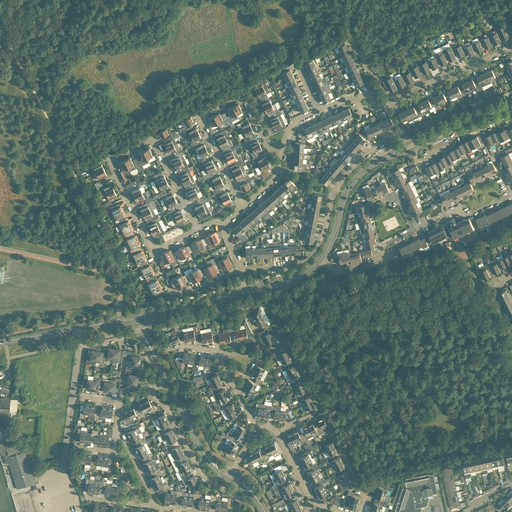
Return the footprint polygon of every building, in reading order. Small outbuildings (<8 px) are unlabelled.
[(511,35),(511,25),(507,28),(506,25),(503,26),(505,29),(507,32),(509,31),(511,36),(511,35)] [(509,37),(507,32),(505,29),(503,26),(495,30),(496,33),(498,36),(500,35),(503,40),(509,37)] [(500,41),(498,36),(496,33),(490,36),(489,33),(486,34),(488,37),(489,40),(490,40),(492,39),(494,44),(501,41),(500,41)] [(492,45),(490,40),(489,40),(488,37),(482,40),(480,37),(478,38),(479,41),(481,44),(483,43),(486,48),(492,45)] [(472,41),(469,42),(471,45),(472,48),(475,47),(477,52),(480,51),(483,49),(481,44),(479,41),(473,44),(472,41)] [(337,47),(340,52),(347,48),(345,43),(337,47)] [(465,54),(464,52),(460,46),(454,49),(453,45),(450,47),(452,50),(454,53),(456,52),(458,57),(465,54)] [(475,53),(472,48),(471,45),(464,48),(463,45),(461,46),(460,46),(464,52),(466,51),(468,56),(472,55),(475,53)] [(456,58),(454,53),(452,50),(450,47),(444,50),(444,49),(441,50),(445,57),(447,56),(450,61),(456,58)] [(350,53),(347,48),(340,52),(342,57),(350,53)] [(447,61),(445,57),(441,50),(435,53),(436,54),(433,55),(435,58),(436,61),(439,60),(441,65),(447,62),(447,61)] [(352,58),(350,53),(342,57),(344,62),(352,58)] [(306,67),(314,64),(317,62),(314,55),(307,59),(308,60),(304,62),(306,67)] [(354,63),(352,58),(344,62),(341,63),(344,68),(347,66),(354,63)] [(439,66),(436,61),(435,58),(428,61),(427,58),(425,59),(426,62),(428,65),(430,64),(432,69),(439,66)] [(511,66),(511,60),(507,62),(506,60),(503,61),(504,63),(506,63),(507,66),(503,68),(504,70),(508,68),(511,66)] [(430,70),(428,65),(426,62),(420,65),(418,62),(416,63),(417,66),(419,69),(422,68),(424,73),(430,70)] [(316,69),(319,68),(317,63),(314,64),(306,67),(309,72),(316,69)] [(356,68),(354,63),(347,66),(349,71),(356,68)] [(292,74),(290,69),(288,70),(287,66),(280,69),(281,71),(279,72),(282,78),(284,77),(284,78),(292,74)] [(422,74),(419,69),(417,66),(411,69),(410,66),(407,67),(410,72),(411,73),(413,72),(415,77),(422,74)] [(319,74),(321,72),(319,68),(316,69),(309,72),(311,77),(319,74)] [(359,73),(356,68),(349,71),(346,73),(348,78),(351,76),(359,73)] [(492,69),(487,72),(490,79),(491,79),(495,77),(492,69)] [(414,81),(411,73),(410,72),(404,75),(402,72),(400,73),(401,76),(403,80),(405,79),(408,84),(414,81)] [(492,82),(491,79),(490,79),(487,72),(482,74),(487,85),(492,82)] [(361,78),(359,73),(351,76),(353,81),(361,78)] [(405,85),(403,80),(401,76),(400,73),(391,77),(393,80),(394,84),(397,83),(399,88),(405,85)] [(287,83),(294,79),(292,74),(284,78),(284,77),(282,78),(281,78),(282,80),(285,79),(287,83)] [(321,79),(319,74),(311,77),(313,82),(321,79)] [(479,76),(477,77),(480,84),(478,85),(479,88),(481,92),(484,98),(486,101),(487,100),(493,98),(491,94),(487,97),(487,96),(484,90),(482,86),(487,85),(482,74),(481,75),(481,74),(479,74),(479,75),(479,76)] [(325,77),(321,79),(313,82),(316,87),(327,82),(325,77)] [(397,89),(394,84),(393,80),(391,77),(382,81),(386,88),(388,87),(391,92),(397,89)] [(256,93),(267,87),(268,87),(265,83),(267,82),(266,78),(257,82),(259,85),(254,88),(256,93)] [(363,83),(361,78),(353,81),(356,86),(363,83)] [(469,80),(467,81),(471,89),(472,92),(477,89),(477,90),(481,100),(482,99),(484,102),(486,101),(484,98),(481,92),(479,88),(477,89),(474,81),(472,79),(471,78),(469,79),(469,80)] [(297,84),(294,79),(287,83),(289,87),(289,88),(297,84)] [(318,92),(329,87),(332,85),(329,81),(327,82),(316,87),(318,92)] [(463,86),(461,87),(464,92),(465,91),(468,93),(472,92),(471,89),(467,81),(466,81),(464,81),(464,82),(462,83),(463,86)] [(299,89),(297,84),(289,88),(289,87),(286,88),(286,90),(285,90),(287,94),(291,92),(299,89)] [(465,95),(461,87),(459,88),(458,86),(457,86),(456,85),(454,86),(454,87),(453,88),(456,96),(458,99),(465,95)] [(268,97),(266,94),(269,92),(267,87),(256,93),(259,97),(264,95),(265,98),(268,97)] [(331,92),(329,87),(318,92),(320,97),(328,93),(331,92)] [(456,96),(453,88),(452,88),(451,88),(450,88),(449,90),(448,90),(451,98),(453,97),(455,100),(458,99),(456,96)] [(301,94),(299,89),(291,92),(293,96),(293,97),(294,97),(301,94)] [(330,98),(328,93),(320,97),(323,102),(330,98)] [(443,93),(438,95),(442,102),(443,106),(447,104),(446,100),(447,100),(443,93)] [(303,99),(301,94),(294,97),(293,97),(290,98),(291,100),(294,98),(296,102),(303,99)] [(442,102),(438,95),(433,97),(436,105),(439,104),(441,107),(443,106),(442,102)] [(272,105),(268,97),(265,98),(267,101),(262,104),(264,108),(272,105)] [(306,104),(303,99),(296,102),(298,106),(298,107),(306,104)] [(429,108),(432,107),(431,104),(428,99),(423,102),(428,112),(430,111),(429,108)] [(428,112),(423,102),(418,104),(421,109),(420,110),(419,109),(419,111),(419,112),(421,116),(428,112)] [(278,111),(275,103),(272,105),(264,108),(266,113),(271,111),(273,114),(275,113),(278,111)] [(238,104),(233,106),(236,114),(242,112),(238,104)] [(308,109),(306,104),(298,107),(298,106),(295,108),(296,110),(299,108),(301,112),(308,109)] [(233,106),(227,109),(231,117),(230,117),(232,121),(238,118),(236,114),(233,106)] [(419,112),(417,113),(414,106),(409,109),(412,116),(413,116),(415,119),(421,116),(419,112)] [(348,108),(343,110),(347,118),(346,118),(347,121),(349,120),(348,117),(352,115),(348,108)] [(408,118),(410,121),(415,119),(413,116),(412,116),(409,109),(404,111),(407,119),(408,118)] [(272,124),(282,119),(280,115),(282,114),(280,110),(279,111),(273,114),(274,117),(269,119),(272,124)] [(347,118),(343,110),(338,113),(342,120),(346,118),(347,118)] [(404,111),(399,113),(402,121),(406,119),(408,122),(410,121),(408,118),(407,119),(404,111)] [(217,123),(219,126),(225,123),(227,126),(230,124),(227,119),(224,120),(223,121),(219,113),(214,116),(217,123)] [(338,113),(334,115),(337,122),(336,123),(338,126),(339,125),(338,122),(342,120),(338,113)] [(332,125),(336,123),(337,122),(334,115),(329,117),(332,125)] [(193,122),(190,116),(183,120),(185,126),(193,122)] [(217,123),(214,116),(208,118),(212,126),(217,123)] [(332,125),(329,117),(324,120),(327,127),(326,128),(328,131),(330,130),(328,127),(332,125)] [(393,125),(390,118),(385,120),(388,128),(393,125)] [(286,127),(284,123),(282,119),(272,124),(274,129),(277,128),(278,131),(286,127)] [(327,127),(324,120),(319,122),(324,132),(328,131),(326,128),(327,127)] [(388,128),(385,120),(380,122),(383,130),(388,128)] [(244,125),(242,122),(240,123),(241,127),(239,128),(241,133),(251,128),(249,123),(244,125)] [(324,133),(324,132),(319,122),(314,124),(318,132),(317,132),(318,135),(320,134),(320,135),(324,133)] [(378,132),(375,125),(374,122),(369,125),(370,127),(374,135),(378,132)] [(383,130),(380,122),(375,125),(378,132),(383,130)] [(318,132),(314,124),(309,126),(313,134),(317,132),(318,132)] [(304,138),(306,140),(314,136),(313,134),(309,126),(304,129),(305,132),(300,134),(302,136),(302,137),(304,138)] [(158,132),(161,138),(169,134),(168,133),(171,132),(168,127),(158,132)] [(199,133),(196,128),(193,130),(191,127),(186,129),(183,131),(185,134),(187,138),(188,138),(191,137),(199,133)] [(374,135),(370,127),(365,129),(368,137),(374,135)] [(249,135),(254,132),(251,128),(241,133),(245,141),(251,139),(249,135)] [(365,139),(364,138),(366,136),(359,128),(356,129),(357,131),(360,133),(355,138),(362,144),(365,139)] [(500,129),(505,139),(510,137),(506,130),(506,129),(504,129),(503,128),(500,129)] [(505,139),(500,129),(497,131),(498,133),(496,133),(500,141),(505,139)] [(219,143),(229,138),(225,130),(220,133),(221,136),(216,138),(219,143)] [(500,141),(496,133),(496,134),(495,132),(493,133),(493,131),(490,133),(494,142),(496,145),(500,142),(500,141)] [(201,138),(199,133),(191,137),(188,138),(190,143),(192,146),(195,145),(198,143),(196,140),(201,138)] [(494,142),(490,133),(486,134),(487,136),(483,138),(489,148),(496,145),(494,142)] [(471,137),(476,146),(483,143),(479,135),(475,137),(474,135),(471,137)] [(476,146),(471,137),(468,138),(469,140),(467,141),(471,149),(476,146)] [(233,146),(229,138),(219,143),(221,148),(226,145),(227,149),(233,146)] [(358,148),(362,144),(355,138),(353,141),(352,142),(358,148)] [(252,142),(251,139),(244,142),(246,145),(247,145),(249,149),(252,148),(260,145),(257,140),(252,142)] [(355,152),(358,148),(352,142),(353,141),(350,139),(349,141),(351,143),(348,146),(355,152)] [(166,149),(176,144),(175,141),(174,140),(172,141),(172,140),(164,144),(166,149)] [(471,149),(467,141),(465,141),(465,140),(462,141),(466,151),(468,153),(472,151),(471,149)] [(458,147),(462,154),(466,151),(462,141),(458,143),(459,145),(457,145),(458,147)] [(177,143),(176,144),(166,149),(168,154),(173,151),(175,154),(182,151),(181,148),(180,148),(177,143)] [(199,146),(198,143),(195,145),(199,153),(206,149),(204,144),(199,146)] [(355,152),(348,146),(346,144),(343,147),(345,150),(351,156),(355,152)] [(234,155),(237,154),(235,149),(236,149),(234,145),(233,146),(227,149),(229,152),(224,154),(226,159),(234,155)] [(262,149),(260,145),(252,148),(249,149),(254,158),(256,157),(259,155),(257,152),(262,149)] [(458,147),(457,148),(456,146),(453,148),(458,158),(462,155),(462,154),(458,147)] [(348,160),(351,156),(345,150),(343,147),(342,149),(344,151),(341,155),(348,160)] [(149,148),(143,151),(147,159),(147,158),(153,156),(149,148)] [(458,158),(453,148),(450,149),(450,151),(449,152),(449,153),(453,160),(458,158)] [(209,154),(206,149),(199,153),(196,154),(199,162),(203,160),(205,159),(204,156),(209,154)] [(149,162),(149,161),(147,158),(147,159),(143,151),(138,153),(140,157),(136,159),(141,169),(142,171),(145,170),(144,168),(142,165),(149,162)] [(174,165),(185,159),(183,155),(184,154),(182,151),(175,154),(176,157),(172,160),(174,165)] [(348,160),(341,155),(339,152),(336,156),(338,158),(338,159),(344,164),(348,160)] [(444,154),(449,164),(454,162),(453,160),(449,153),(448,154),(447,153),(444,154)] [(501,163),(511,158),(509,153),(505,155),(501,157),(502,160),(500,161),(501,163)] [(239,158),(237,154),(234,155),(226,159),(229,164),(234,161),(235,164),(238,163),(242,161),(241,158),(239,158)] [(441,160),(444,166),(449,164),(444,154),(441,156),(442,157),(440,158),(440,160),(441,160)] [(261,159),(259,155),(256,157),(254,158),(252,158),(254,162),(255,162),(257,167),(258,166),(268,161),(265,157),(261,159)] [(340,168),(344,164),(338,159),(338,158),(336,156),(334,157),(337,159),(334,163),(340,168)] [(141,169),(136,159),(132,161),(130,157),(125,160),(130,170),(130,171),(137,168),(138,170),(141,169)] [(506,167),(511,163),(511,159),(511,158),(501,163),(502,165),(504,164),(506,167)] [(187,164),(185,159),(174,165),(176,169),(181,167),(183,170),(188,167),(186,164),(187,164)] [(207,162),(205,159),(203,160),(204,164),(203,164),(203,165),(204,168),(205,169),(214,165),(212,160),(207,162)] [(441,160),(440,160),(439,161),(438,159),(435,161),(440,170),(445,168),(444,166),(441,160)] [(130,170),(125,160),(119,163),(123,170),(124,170),(125,173),(130,170)] [(244,170),(245,169),(243,166),(246,164),(244,160),(242,161),(238,163),(235,164),(237,167),(232,170),(234,175),(244,170)] [(104,170),(101,164),(98,166),(95,161),(84,167),(87,171),(91,169),(93,175),(96,173),(104,170)] [(270,166),(268,161),(258,166),(261,173),(263,179),(269,173),(267,168),(270,166)] [(431,165),(435,173),(440,170),(435,161),(432,162),(433,164),(431,165)] [(337,172),(340,168),(334,163),(331,166),(331,167),(337,172)] [(497,171),(493,163),(488,165),(493,175),(494,174),(493,172),(497,171)] [(333,176),(337,172),(331,167),(331,166),(329,164),(327,166),(330,168),(327,171),(333,176)] [(430,175),(435,173),(431,165),(429,166),(428,164),(425,166),(430,175)] [(210,176),(213,175),(211,172),(216,169),(214,165),(206,168),(205,169),(204,170),(206,174),(203,176),(204,179),(207,178),(210,176)] [(493,175),(488,165),(483,168),(487,175),(490,174),(491,176),(493,175)] [(182,180),(192,175),(188,167),(183,170),(184,173),(179,176),(182,180)] [(394,177),(402,173),(398,167),(394,169),(395,170),(389,173),(390,175),(392,174),(394,177)] [(487,175),(483,168),(478,170),(483,180),(485,179),(484,177),(487,175)] [(107,175),(104,170),(96,173),(99,179),(107,175)] [(248,174),(246,175),(244,170),(234,175),(236,179),(241,177),(243,180),(247,178),(249,177),(248,174)] [(483,180),(478,170),(473,172),(477,180),(480,179),(481,181),(483,180)] [(330,181),(333,176),(327,171),(324,174),(323,175),(330,181)] [(159,185),(166,181),(164,176),(162,177),(159,172),(153,175),(155,180),(153,181),(156,186),(159,185)] [(326,185),(330,181),(323,175),(324,174),(322,172),(320,174),(317,177),(326,185)] [(477,180),(473,172),(468,175),(473,185),(475,184),(474,182),(477,180)] [(394,183),(404,178),(402,173),(394,177),(395,180),(393,181),(394,183)] [(193,185),(196,183),(192,175),(182,180),(182,181),(181,182),(183,185),(184,184),(184,185),(189,183),(190,186),(193,185)] [(214,178),(213,175),(210,176),(207,178),(209,181),(210,181),(212,185),(222,181),(219,176),(214,178)] [(250,180),(254,178),(256,178),(254,175),(253,176),(249,177),(247,178),(243,180),(245,183),(240,186),(242,191),(253,186),(250,180)] [(406,183),(404,178),(394,183),(395,185),(397,184),(398,187),(406,183)] [(292,192),(297,187),(289,179),(285,182),(291,188),(290,189),(292,192)] [(169,186),(166,181),(156,186),(158,191),(161,190),(169,186)] [(224,185),(222,181),(212,185),(214,190),(212,191),(214,194),(218,192),(221,191),(219,188),(224,185)] [(291,188),(285,182),(281,186),(286,192),(286,193),(288,195),(290,194),(287,191),(290,189),(291,188)] [(390,192),(385,182),(380,185),(384,192),(387,191),(388,193),(390,192)] [(411,186),(409,182),(406,183),(398,187),(399,188),(401,187),(403,191),(411,186)] [(464,182),(459,184),(459,185),(464,195),(467,193),(468,195),(470,194),(465,185),(464,182)] [(474,190),(470,182),(465,185),(470,194),(472,194),(471,192),(474,190)] [(189,196),(197,193),(197,192),(200,191),(196,183),(190,186),(192,189),(187,191),(189,196)] [(114,190),(111,184),(102,189),(102,191),(103,195),(114,190)] [(384,192),(380,185),(375,187),(380,197),(382,196),(381,194),(384,192)] [(455,189),(460,199),(462,198),(461,196),(464,195),(459,185),(454,187),(455,189)] [(286,192),(281,186),(277,189),(282,196),(283,196),(286,193),(286,192)] [(403,196),(413,191),(411,186),(403,191),(404,194),(402,195),(403,196)] [(134,197),(142,193),(139,187),(131,191),(134,197)] [(371,189),(370,187),(363,190),(365,195),(362,196),(367,198),(372,196),(373,198),(375,197),(371,189)] [(380,197),(375,187),(371,189),(375,197),(378,196),(379,198),(380,197)] [(282,196),(277,189),(273,193),(278,199),(278,200),(280,202),(281,201),(282,202),(285,199),(283,196),(282,196)] [(455,189),(450,192),(454,200),(457,198),(458,200),(460,199),(455,189)] [(116,195),(114,190),(103,195),(105,198),(107,200),(116,195)] [(145,191),(142,193),(134,197),(137,202),(144,198),(146,203),(149,201),(152,200),(151,197),(148,198),(145,191)] [(222,194),(221,191),(218,192),(214,194),(216,197),(219,201),(229,196),(227,192),(222,194)] [(408,200),(416,196),(413,191),(403,196),(404,198),(406,197),(408,200)] [(454,200),(450,192),(446,194),(451,204),(452,203),(451,201),(454,200)] [(201,200),(197,193),(189,196),(192,201),(196,199),(198,202),(201,200)] [(278,200),(278,199),(273,193),(269,197),(274,203),(277,206),(280,203),(282,205),(284,204),(282,202),(281,201),(280,202),(278,200)] [(164,194),(161,196),(165,204),(175,199),(173,194),(165,198),(164,194)] [(451,204),(446,194),(441,197),(445,205),(448,203),(449,205),(451,204)] [(232,201),(229,196),(219,201),(223,209),(228,207),(227,203),(232,201)] [(418,201),(416,196),(408,200),(409,203),(407,204),(408,206),(416,202),(418,201)] [(274,203),(269,197),(265,200),(270,207),(272,210),(273,208),(271,206),(274,203)] [(319,205),(320,200),(312,198),(312,197),(309,197),(309,199),(312,199),(311,204),(319,205)] [(207,207),(205,202),(208,201),(206,198),(201,200),(198,202),(200,205),(195,207),(197,212),(207,207)] [(177,203),(175,199),(165,204),(167,208),(170,207),(171,210),(174,209),(173,206),(177,203)] [(270,207),(265,200),(261,204),(269,213),(272,210),(270,207)] [(153,209),(151,205),(149,201),(146,203),(144,204),(145,207),(141,210),(140,210),(143,214),(150,211),(153,209)] [(409,212),(418,207),(416,202),(408,206),(410,209),(408,210),(409,212)] [(121,208),(120,206),(119,207),(118,204),(111,207),(112,210),(110,211),(112,216),(123,210),(122,208),(121,208)] [(269,213),(261,204),(257,208),(262,214),(261,214),(264,217),(265,216),(266,216),(269,213)] [(356,205),(357,210),(358,212),(360,212),(369,210),(368,208),(366,208),(365,205),(361,206),(361,204),(356,205)] [(509,213),(505,206),(504,207),(503,205),(500,207),(504,216),(509,213)] [(206,218),(211,215),(207,207),(197,212),(197,213),(198,217),(199,216),(199,217),(204,214),(206,218)] [(317,216),(318,210),(310,209),(310,208),(307,207),(307,209),(310,210),(309,214),(317,216)] [(413,216),(421,212),(418,207),(409,212),(409,214),(411,213),(413,216)] [(504,216),(500,207),(497,208),(497,210),(496,211),(499,218),(504,216)] [(262,214),(257,208),(253,211),(258,217),(261,214),(262,214)] [(155,214),(154,211),(153,209),(150,211),(143,214),(145,219),(150,217),(151,220),(154,219),(158,217),(159,216),(157,213),(155,214)] [(181,210),(180,210),(176,212),(174,209),(171,210),(168,212),(169,215),(170,215),(173,219),(183,215),(182,214),(183,213),(181,210)] [(124,213),(123,210),(112,216),(115,220),(116,220),(117,222),(126,218),(124,216),(124,213)] [(499,218),(496,211),(494,212),(493,210),(490,212),(495,221),(499,218)] [(262,221),(258,217),(253,211),(249,215),(254,221),(253,222),(256,224),(257,223),(258,224),(262,221)] [(495,221),(490,212),(487,213),(488,215),(486,215),(489,221),(490,223),(495,221)] [(484,224),(489,221),(486,215),(485,214),(483,215),(483,213),(480,215),(484,224)] [(184,215),(183,215),(173,219),(175,224),(173,225),(175,228),(182,225),(180,222),(185,219),(186,218),(184,215)] [(254,221),(249,215),(245,218),(250,225),(253,228),(257,225),(258,227),(259,225),(257,223),(256,224),(253,222),(254,221)] [(484,224),(480,215),(477,216),(477,218),(475,219),(478,225),(479,226),(484,224)] [(459,234),(474,227),(478,225),(475,219),(474,220),(472,216),(457,224),(456,225),(453,220),(450,222),(451,222),(453,226),(450,228),(451,230),(454,237),(455,237),(459,234)] [(131,225),(130,222),(129,223),(128,220),(127,221),(126,218),(117,222),(118,224),(120,223),(120,224),(118,225),(120,230),(131,225)] [(250,225),(245,218),(241,222),(246,228),(245,229),(248,231),(249,230),(247,227),(250,225)] [(315,227),(316,221),(308,220),(308,219),(305,218),(305,220),(308,221),(307,225),(315,227)] [(161,225),(158,221),(156,222),(154,219),(151,220),(153,223),(148,225),(150,230),(161,225)] [(374,225),(374,223),(372,224),(371,220),(362,222),(359,223),(360,228),(374,225)] [(246,228),(241,222),(237,226),(242,232),(243,231),(245,229),(246,228)] [(134,233),(133,230),(132,228),(132,227),(131,225),(120,230),(123,235),(126,233),(127,236),(134,233)] [(165,233),(164,230),(163,230),(161,225),(150,230),(153,235),(155,234),(158,233),(159,236),(162,235),(165,233)] [(365,233),(373,231),(373,227),(375,227),(374,225),(360,228),(361,233),(365,233)] [(242,232),(237,226),(232,229),(238,235),(240,233),(242,235),(239,237),(239,238),(240,237),(242,242),(249,239),(244,234),(245,234),(243,231),(242,232)] [(421,239),(420,240),(423,246),(422,246),(423,247),(433,242),(438,240),(439,243),(444,241),(442,238),(448,235),(443,226),(440,228),(441,229),(437,231),(436,229),(430,232),(431,234),(429,235),(428,236),(427,234),(421,237),(421,239)] [(313,237),(314,232),(306,230),(306,229),(303,229),(303,231),(306,231),(305,236),(313,237)] [(213,232),(211,233),(215,242),(220,240),(219,239),(222,237),(219,231),(216,232),(216,231),(214,232),(213,232)] [(127,239),(125,240),(128,245),(138,239),(137,237),(136,237),(135,235),(134,233),(127,236),(129,238),(127,239)] [(215,242),(211,233),(208,235),(206,236),(206,237),(204,238),(207,244),(210,243),(210,245),(215,242)] [(418,248),(422,246),(423,246),(420,240),(419,238),(417,239),(416,237),(413,239),(418,248)] [(207,244),(204,238),(201,239),(199,239),(196,240),(200,249),(205,247),(204,246),(207,244)] [(140,248),(139,245),(140,245),(139,242),(140,242),(138,239),(128,245),(130,249),(132,248),(133,251),(140,248)] [(413,239),(410,241),(411,242),(409,243),(413,250),(418,248),(413,239)] [(192,252),(195,250),(195,252),(200,249),(196,240),(193,242),(191,243),(192,244),(189,245),(192,252)] [(368,250),(371,250),(371,248),(375,247),(374,244),(376,243),(376,241),(367,243),(365,244),(366,251),(368,250)] [(408,253),(413,250),(409,243),(407,244),(407,242),(404,244),(408,253)] [(403,255),(408,253),(404,244),(400,245),(401,247),(398,249),(399,252),(401,251),(403,255)] [(192,252),(189,245),(186,246),(184,247),(184,246),(181,247),(185,257),(190,254),(190,253),(192,252)] [(306,247),(303,245),(294,245),(295,254),(296,254),(296,255),(299,254),(299,253),(301,253),(300,250),(306,250),(306,247)] [(185,257),(181,247),(178,249),(177,250),(177,251),(174,252),(177,259),(180,257),(181,259),(185,257)] [(145,255),(143,252),(142,252),(141,250),(140,248),(133,251),(135,254),(132,255),(134,260),(145,255)] [(177,259),(174,252),(172,254),(170,250),(168,251),(168,250),(165,252),(169,261),(174,258),(176,263),(179,262),(177,259)] [(169,261),(165,252),(162,253),(162,254),(160,255),(162,258),(158,260),(162,267),(166,265),(165,263),(169,261)] [(230,261),(232,259),(229,253),(226,254),(227,256),(223,259),(227,268),(230,266),(232,265),(230,261)] [(346,262),(344,253),(336,255),(338,263),(346,262)] [(145,258),(146,257),(145,255),(134,260),(136,265),(138,264),(139,265),(137,265),(138,267),(141,266),(147,262),(146,260),(145,258)] [(511,263),(508,255),(503,258),(507,266),(511,263)] [(227,268),(223,259),(221,256),(218,258),(217,259),(217,260),(215,261),(216,263),(219,270),(222,269),(224,268),(224,269),(227,268)] [(507,266),(503,258),(498,260),(502,269),(507,266)] [(153,269),(151,266),(151,267),(149,265),(148,265),(147,262),(141,266),(142,268),(140,269),(142,274),(153,269)] [(212,275),(208,266),(207,263),(200,267),(201,269),(201,271),(204,275),(204,277),(207,276),(209,276),(210,276),(212,275)] [(217,271),(219,270),(216,263),(213,265),(213,263),(208,266),(212,275),(215,273),(217,272),(217,271)] [(501,271),(498,267),(497,263),(491,266),(489,268),(491,273),(494,271),(495,274),(501,271)] [(489,274),(491,273),(489,268),(487,264),(479,268),(485,279),(490,276),(489,274)] [(155,277),(154,274),(153,272),(154,272),(153,269),(142,274),(144,279),(148,277),(149,280),(155,277)] [(204,275),(201,271),(201,269),(198,270),(197,269),(192,271),(197,280),(200,279),(199,278),(201,277),(204,275)] [(197,280),(192,271),(188,273),(188,275),(186,276),(188,281),(189,283),(192,281),(192,282),(194,281),(197,280)] [(188,281),(185,274),(182,276),(182,274),(177,277),(181,286),(184,284),(186,283),(186,282),(188,281)] [(160,284),(159,281),(158,282),(157,279),(155,277),(149,280),(150,282),(147,284),(149,289),(160,284)] [(181,286),(177,277),(172,279),(173,280),(170,282),(171,283),(170,283),(173,289),(176,287),(176,288),(178,287),(181,286)] [(160,287),(161,286),(160,284),(149,289),(151,294),(155,292),(156,295),(162,292),(161,289),(160,287)] [(501,298),(510,294),(509,291),(507,292),(506,289),(499,293),(501,298)] [(504,303),(511,299),(510,297),(511,296),(510,294),(501,298),(504,303)] [(263,317),(260,312),(261,311),(259,307),(253,309),(256,314),(252,315),(255,321),(263,317)] [(263,317),(255,321),(258,326),(261,325),(263,329),(266,328),(268,327),(269,326),(267,322),(268,321),(268,320),(266,315),(263,317)] [(245,320),(246,321),(244,322),(245,328),(240,329),(242,339),(247,338),(246,333),(251,332),(252,333),(245,320)] [(285,330),(283,326),(282,324),(279,325),(281,328),(275,331),(279,340),(285,337),(283,332),(285,330)] [(193,330),(188,331),(190,341),(195,339),(194,333),(197,332),(196,330),(196,326),(192,326),(193,330)] [(212,334),(215,333),(214,331),(213,327),(210,328),(211,331),(206,332),(208,342),(213,341),(212,334)] [(242,339),(240,329),(235,331),(234,327),(231,328),(232,334),(235,333),(237,340),(242,339)] [(229,335),(232,334),(231,328),(223,330),(223,333),(225,343),(231,342),(229,335)] [(190,341),(188,331),(183,332),(182,329),(179,329),(180,336),(183,335),(185,342),(190,341)] [(169,332),(165,334),(171,344),(179,340),(174,330),(169,332)] [(208,342),(206,332),(200,333),(200,330),(196,330),(197,332),(198,337),(201,336),(202,343),(208,342)] [(270,337),(273,335),(270,330),(267,331),(268,334),(263,336),(267,345),(273,342),(270,337)] [(225,343),(223,333),(218,334),(217,331),(214,331),(215,333),(215,338),(218,337),(220,344),(225,343)] [(108,361),(108,357),(110,357),(110,360),(113,360),(113,358),(115,348),(109,348),(108,356),(105,356),(105,357),(104,361),(108,361)] [(121,361),(122,355),(119,355),(120,349),(115,348),(113,358),(113,360),(113,361),(117,362),(119,361),(121,361)] [(96,360),(97,351),(91,350),(90,359),(87,359),(87,363),(90,363),(90,359),(96,360)] [(134,356),(135,352),(123,350),(122,355),(126,356),(126,355),(131,356),(131,361),(140,362),(140,356),(134,356)] [(273,353),(275,356),(277,360),(280,359),(289,354),(286,350),(280,353),(279,350),(273,353)] [(96,360),(96,362),(100,363),(100,366),(103,367),(104,361),(105,357),(102,357),(102,352),(97,351),(96,360)] [(187,363),(189,353),(184,352),(182,359),(174,358),(178,367),(181,368),(182,362),(187,363)] [(195,354),(189,353),(187,363),(193,364),(192,370),(195,370),(196,362),(193,361),(195,354)] [(291,359),(289,354),(280,359),(282,364),(279,365),(281,368),(286,365),(285,363),(291,359)] [(204,366),(206,356),(200,355),(199,362),(196,362),(195,370),(198,371),(199,365),(204,366)] [(211,357),(206,356),(204,366),(209,367),(209,370),(212,371),(213,364),(210,364),(211,357)] [(139,367),(140,362),(131,361),(128,360),(127,366),(126,366),(126,370),(132,370),(133,371),(133,367),(139,367)] [(265,369),(267,370),(268,371),(269,368),(268,368),(265,366),(264,365),(262,368),(256,365),(253,370),(262,374),(264,371),(265,369)] [(288,368),(286,365),(281,368),(282,371),(285,370),(288,374),(297,370),(294,365),(288,368)] [(132,370),(126,370),(125,370),(124,373),(129,374),(128,379),(137,381),(138,375),(131,374),(132,370)] [(260,379),(262,374),(253,370),(251,374),(257,378),(256,380),(261,383),(263,380),(260,379)] [(299,375),(297,370),(288,374),(290,379),(287,381),(288,384),(294,381),(293,378),(299,375)] [(210,375),(205,377),(204,377),(206,380),(209,379),(211,383),(220,379),(218,374),(211,377),(210,375)] [(92,389),(93,380),(88,379),(88,375),(84,375),(83,382),(87,382),(86,389),(92,389)] [(115,387),(118,387),(119,382),(119,380),(119,378),(115,378),(115,380),(110,380),(109,392),(114,392),(115,387)] [(93,380),(92,389),(97,390),(98,385),(101,385),(102,379),(99,379),(99,381),(93,380)] [(109,392),(110,380),(102,379),(101,385),(104,385),(103,391),(109,392)] [(137,386),(137,381),(128,379),(127,386),(122,388),(121,388),(120,392),(123,393),(130,389),(130,385),(137,386)] [(222,384),(220,379),(211,383),(212,386),(209,387),(208,388),(209,390),(207,391),(209,394),(217,390),(216,387),(222,384)] [(260,386),(261,383),(256,380),(254,383),(248,379),(246,384),(255,389),(257,384),(260,386)] [(294,381),(288,384),(290,386),(293,385),(295,390),(304,385),(302,380),(295,383),(294,381)] [(8,394),(10,386),(0,383),(0,389),(0,390),(0,396),(6,397),(7,394),(8,394)] [(255,395),(254,395),(256,390),(254,389),(255,389),(246,384),(243,389),(249,393),(248,395),(254,398),(255,395)] [(300,393),(307,390),(304,385),(295,390),(293,391),(297,399),(302,396),(300,393)] [(219,392),(217,390),(209,394),(210,396),(212,395),(215,400),(218,398),(227,394),(225,389),(219,392)] [(224,402),(230,399),(230,398),(231,398),(229,394),(228,394),(227,394),(218,398),(215,400),(218,405),(214,406),(216,409),(225,404),(224,402)] [(303,399),(302,396),(297,399),(296,399),(298,402),(301,400),(303,405),(312,401),(309,396),(303,399)] [(11,398),(0,397),(0,421),(6,428),(6,423),(13,423),(13,414),(17,414),(18,399),(11,399),(11,398)] [(148,399),(143,402),(147,410),(150,409),(152,412),(157,410),(154,404),(151,405),(148,399)] [(314,406),(312,401),(303,405),(305,410),(302,411),(304,414),(309,412),(308,409),(314,406)] [(147,410),(143,402),(138,404),(141,410),(138,412),(141,417),(144,416),(142,413),(147,410)] [(256,403),(255,409),(258,409),(257,416),(262,417),(264,405),(259,404),(259,403),(256,403)] [(88,415),(90,405),(84,404),(83,411),(80,411),(79,417),(83,417),(83,416),(85,416),(85,414),(88,415)] [(226,407),(225,404),(216,409),(217,412),(220,410),(223,409),(226,413),(235,409),(232,404),(226,407)] [(269,411),(271,412),(272,405),(264,404),(264,405),(262,417),(267,418),(269,411)] [(88,415),(88,418),(94,419),(93,419),(97,419),(97,413),(94,413),(95,406),(90,405),(88,415)] [(280,410),(281,407),(272,405),(271,412),(274,412),(273,419),(278,420),(280,410)] [(105,419),(106,417),(107,407),(101,406),(100,413),(97,413),(97,419),(100,420),(100,419),(105,419)] [(114,415),(111,415),(112,408),(107,407),(106,417),(111,418),(111,421),(114,422),(114,415)] [(133,407),(127,409),(132,418),(137,416),(138,419),(141,417),(138,412),(136,413),(133,407)] [(132,418),(127,409),(122,412),(126,418),(123,419),(126,425),(133,421),(132,418)] [(228,418),(225,420),(227,422),(232,419),(231,417),(237,414),(237,413),(238,413),(236,409),(235,409),(226,413),(228,418)] [(288,414),(288,411),(280,410),(278,420),(279,420),(279,421),(283,422),(283,421),(284,421),(285,414),(288,414)] [(157,415),(152,417),(151,417),(152,420),(156,418),(157,421),(158,423),(167,419),(164,414),(158,417),(157,415)] [(327,426),(322,417),(317,420),(320,426),(318,427),(322,437),(325,435),(322,429),(327,426)] [(169,424),(167,419),(158,423),(161,428),(157,430),(159,433),(164,430),(163,427),(169,424)] [(236,421),(235,423),(238,425),(235,430),(244,434),(247,429),(240,426),(242,424),(236,421)] [(322,437),(318,427),(315,429),(312,422),(307,425),(312,436),(313,437),(318,435),(320,438),(322,437)] [(129,438),(138,433),(141,432),(139,427),(141,426),(140,423),(132,427),(133,430),(127,433),(129,438)] [(312,436),(307,425),(302,427),(305,434),(302,435),(307,445),(310,443),(307,438),(312,436)] [(86,430),(81,429),(81,428),(78,428),(77,434),(80,435),(79,442),(85,442),(86,433),(86,430)] [(111,439),(112,433),(112,430),(107,429),(107,430),(106,434),(103,434),(103,435),(102,445),(107,446),(108,438),(111,439)] [(175,434),(172,429),(166,433),(164,430),(159,433),(163,440),(166,439),(175,434)] [(91,436),(94,437),(95,430),(92,430),(92,433),(86,433),(85,442),(90,443),(91,436)] [(102,445),(103,435),(98,434),(98,431),(95,430),(94,437),(97,437),(96,444),(102,445)] [(241,439),(244,434),(235,430),(233,434),(227,432),(226,434),(234,439),(235,436),(241,439)] [(307,445),(302,435),(300,436),(296,430),(292,432),(297,444),(303,442),(304,446),(307,445)] [(297,444),(292,432),(287,435),(290,441),(287,443),(290,448),(297,444)] [(138,440),(140,442),(145,439),(144,437),(141,438),(138,433),(129,438),(132,443),(138,440)] [(177,440),(175,434),(166,439),(167,442),(164,443),(166,448),(172,445),(171,443),(177,440)] [(233,441),(234,439),(226,434),(225,437),(227,438),(224,443),(236,449),(239,444),(233,441)] [(6,455),(17,489),(24,487),(23,486),(25,485),(25,486),(37,482),(34,473),(33,469),(30,470),(24,451),(21,452),(20,450),(21,450),(19,443),(18,443),(12,436),(6,441),(5,439),(0,443),(0,451),(0,453),(4,456),(6,455)] [(144,444),(147,442),(145,439),(140,442),(141,445),(135,448),(137,453),(146,449),(144,444)] [(273,442),(268,444),(273,455),(274,457),(274,456),(279,454),(282,452),(279,447),(276,448),(273,442)] [(325,442),(320,445),(319,445),(320,448),(323,446),(326,451),(335,447),(332,442),(326,445),(325,442)] [(224,443),(221,450),(226,453),(227,451),(234,454),(236,449),(224,443)] [(269,459),(269,457),(273,455),(268,444),(263,447),(266,453),(264,454),(266,460),(269,459)] [(173,454),(182,450),(180,445),(173,448),(172,445),(166,448),(163,450),(164,453),(166,452),(167,451),(168,454),(170,452),(172,455),(173,454)] [(337,452),(335,447),(326,451),(328,456),(325,457),(327,460),(332,457),(331,455),(337,452)] [(148,454),(146,449),(137,453),(140,458),(146,455),(147,458),(153,455),(152,452),(151,452),(148,454)] [(258,449),(253,452),(257,461),(262,458),(264,461),(266,460),(264,454),(261,456),(258,449)] [(185,455),(182,450),(172,455),(171,455),(174,460),(173,461),(174,464),(180,461),(178,458),(185,455)] [(301,463),(310,459),(308,454),(311,453),(309,450),(304,453),(305,455),(299,458),(301,463)] [(252,463),(257,461),(253,452),(248,454),(251,461),(248,462),(251,468),(254,466),(252,463)] [(85,464),(86,454),(81,453),(80,460),(77,460),(76,466),(79,466),(79,463),(85,464)] [(157,462),(155,460),(158,459),(159,458),(156,453),(153,455),(147,458),(149,460),(142,464),(145,469),(157,462)] [(92,455),(86,454),(85,464),(90,464),(90,468),(93,468),(94,462),(91,462),(92,455)] [(102,466),(103,456),(98,455),(97,462),(94,462),(93,468),(96,469),(96,465),(102,466)] [(108,464),(109,458),(109,457),(103,456),(102,466),(101,469),(110,471),(111,464),(108,464)] [(333,460),(332,457),(327,460),(328,463),(331,461),(333,466),(342,462),(340,457),(333,460)] [(311,468),(317,465),(316,462),(312,464),(310,459),(301,463),(303,468),(310,465),(311,468)] [(181,463),(180,461),(174,464),(175,466),(177,466),(179,470),(190,465),(187,460),(181,463)] [(161,470),(157,462),(145,469),(147,474),(154,470),(155,473),(161,470)] [(333,466),(336,471),(333,472),(334,475),(340,472),(338,470),(345,467),(342,462),(333,466)] [(179,471),(178,471),(182,479),(187,476),(186,473),(192,470),(190,465),(181,470),(179,470),(179,471)] [(318,468),(317,465),(311,468),(312,470),(306,473),(309,478),(318,474),(315,469),(318,468)] [(469,468),(463,469),(465,481),(471,480),(470,476),(469,468)] [(274,469),(270,471),(268,472),(270,475),(273,473),(275,478),(284,474),(282,469),(275,472),(274,469)] [(152,484),(161,480),(159,475),(162,473),(161,470),(155,473),(156,476),(150,479),(152,484)] [(334,475),(335,478),(338,476),(341,481),(350,477),(347,472),(341,475),(340,472),(334,475)] [(285,474),(284,474),(275,478),(272,480),(274,484),(272,486),(273,488),(282,484),(280,482),(287,479),(286,478),(287,478),(285,474)] [(319,483),(324,480),(323,477),(320,479),(318,474),(309,478),(311,483),(317,480),(319,483)] [(187,476),(182,479),(183,482),(186,480),(189,485),(193,483),(198,481),(195,476),(189,479),(187,476)] [(346,485),(352,482),(350,477),(341,481),(338,482),(341,487),(340,487),(341,490),(347,487),(346,485)] [(419,511),(420,511),(427,509),(430,501),(433,500),(433,497),(437,496),(433,477),(429,478),(429,477),(425,478),(426,482),(422,483),(421,478),(406,482),(407,486),(406,486),(407,492),(403,491),(395,511),(419,511)] [(316,493),(325,489),(323,484),(330,480),(329,478),(324,480),(319,483),(320,485),(314,488),(316,493)] [(93,493),(95,480),(89,479),(86,479),(85,485),(88,485),(88,492),(87,492),(93,493)] [(100,487),(103,487),(103,481),(100,480),(95,480),(93,493),(99,494),(100,487)] [(163,482),(161,480),(152,484),(155,489),(161,486),(163,488),(168,486),(166,481),(163,482)] [(110,495),(111,486),(112,483),(106,482),(106,481),(103,481),(103,487),(105,487),(104,495),(110,495)] [(117,489),(120,489),(120,483),(117,483),(117,486),(111,486),(110,495),(116,496),(117,489)] [(282,484),(273,488),(274,491),(276,490),(279,495),(283,493),(292,489),(291,488),(292,488),(290,484),(289,484),(283,487),(282,484)] [(171,494),(169,503),(175,504),(176,497),(179,497),(180,491),(180,490),(178,486),(175,488),(177,491),(176,494),(172,494),(171,494)] [(388,490),(391,491),(392,488),(386,486),(385,489),(379,487),(377,492),(386,495),(388,490)] [(282,499),(272,504),(273,507),(283,502),(289,499),(288,497),(294,494),(292,489),(283,493),(285,498),(282,499)] [(332,495),(330,492),(327,494),(325,489),(316,493),(318,498),(325,495),(326,498),(332,495)] [(196,500),(197,493),(197,491),(194,490),(193,497),(188,496),(186,506),(192,506),(193,499),(196,500)] [(186,506),(188,496),(182,495),(183,492),(180,491),(179,497),(182,498),(181,505),(186,506)] [(348,491),(347,495),(346,495),(345,499),(358,503),(360,498),(353,496),(354,493),(348,491)] [(210,502),(213,502),(214,494),(214,493),(211,492),(210,499),(205,498),(204,508),(209,509),(210,502)] [(385,500),(386,495),(377,492),(375,497),(382,499),(381,502),(387,504),(388,501),(385,500)] [(204,508),(205,498),(199,497),(200,494),(197,493),(196,500),(199,500),(198,507),(204,508)] [(221,510),(222,501),(222,498),(217,497),(217,496),(216,496),(216,494),(214,494),(213,502),(216,502),(215,510),(221,510)] [(227,501),(222,501),(221,510),(226,511),(227,504),(230,504),(231,498),(228,498),(227,501)] [(283,502),(278,505),(280,509),(286,506),(288,509),(299,503),(296,499),(290,502),(289,499),(283,502)] [(357,508),(358,503),(345,499),(344,502),(344,503),(343,507),(349,509),(350,506),(357,508)] [(386,507),(387,504),(381,502),(380,505),(373,502),(372,508),(381,511),(383,506),(386,507)] [(288,509),(286,510),(287,511),(295,511),(301,508),(299,503),(288,509)] [(507,511),(510,509),(505,503),(501,507),(505,511),(507,511)]
